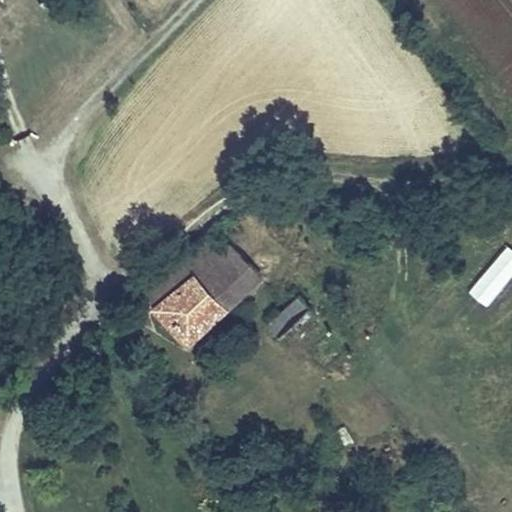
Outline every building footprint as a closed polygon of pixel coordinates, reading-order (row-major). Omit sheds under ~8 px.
[(209,236),(144,295),(161,314),(226,255),(209,236)] [(464,290),(483,307),(511,274),(511,249),(505,243),(464,290)] [(226,255),(161,314),(191,345),(261,276),(234,248),(226,255)] [(333,296),(316,313),(286,342),(322,381),(367,335),(333,296)] [(286,342),(316,313),(303,297),(273,327),(286,342)]
